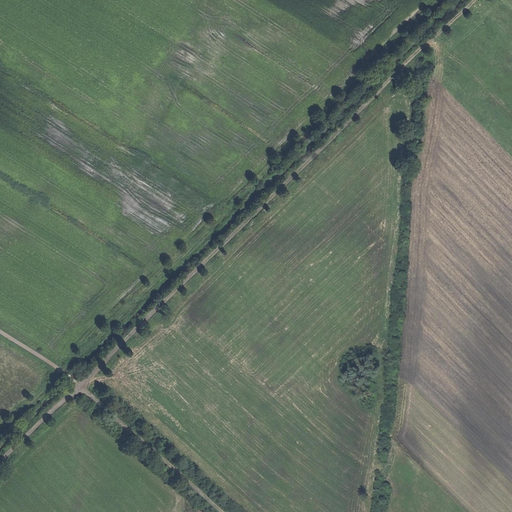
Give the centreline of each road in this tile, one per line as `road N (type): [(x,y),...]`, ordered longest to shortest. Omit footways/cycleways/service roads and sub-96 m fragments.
road 1 (track): [(474,0),(0,461)]
road 2 (track): [(0,332),(65,374),(219,511)]
